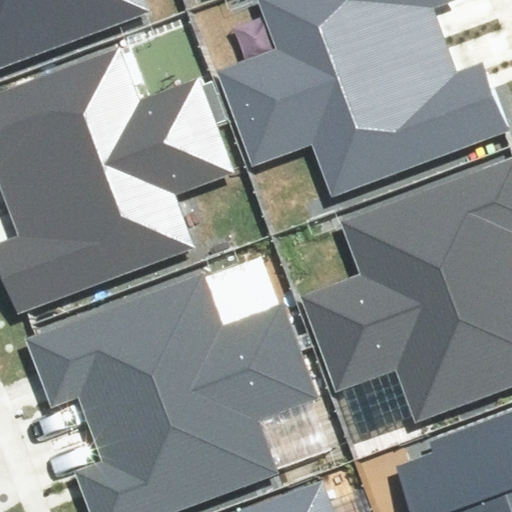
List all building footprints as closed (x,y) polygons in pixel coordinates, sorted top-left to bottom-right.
[(0,0),(0,74),(166,6),(163,0),(0,0)] [(459,0),(284,0),(299,40),(235,64),(253,112),(464,34),(453,2),(459,0)] [(354,186),(511,127),(511,75),(504,55),(477,65),(464,34),(253,112),(271,160),(335,136),(354,186)] [(132,42),(0,90),(0,166),(9,163),(21,194),(232,116),(215,68),(150,92),(132,42)] [(4,236),(29,303),(204,238),(186,188),(250,165),(232,116),(21,194),(32,226),(4,236)] [(511,155),(358,212),(376,262),(312,286),(330,334),(511,266),(511,155)] [(209,264),(34,329),(59,395),(87,385),(98,416),(310,338),(292,290),(228,314),(209,264)] [(431,408),(511,378),(511,266),(330,334),(349,382),(413,358),(431,408)] [(82,458),(101,511),(141,511),(282,460),(263,411),(327,387),(310,338),(98,416),(109,448),(82,458)] [(511,511),(511,403),(431,434),(435,445),(403,458),(423,511),(511,511)] [(350,511),(335,469),(217,511),(350,511)]
